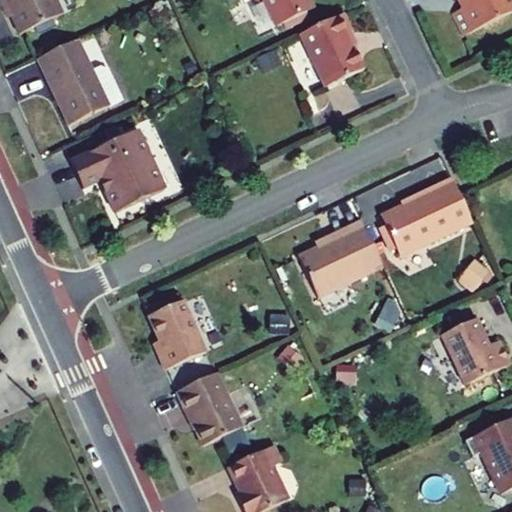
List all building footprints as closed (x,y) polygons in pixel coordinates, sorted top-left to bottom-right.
[(54,0),(0,0),(0,2),(3,9),(6,7),(20,36),(62,16),(54,0)] [(307,14),(314,10),(308,0),(255,0),(256,2),(261,0),(262,0),(276,28),(282,25),(307,14)] [(511,0),(457,0),(462,10),(453,14),(464,37),(511,14),(511,0)] [(310,20),(307,14),(282,25),(285,32),(310,20)] [(351,34),(343,15),(300,36),(325,89),(363,71),(346,36),(351,34)] [(77,42),(38,60),(69,126),(108,107),(107,105),(120,99),(106,70),(100,68),(91,72),(77,42)] [(263,74),(281,65),(274,51),(256,60),(263,74)] [(83,191),(99,183),(114,215),(164,191),(137,133),(70,164),(83,191)] [(472,224),(451,180),(435,188),(436,190),(380,217),(385,228),(396,251),(399,259),(472,224)] [(382,269),(360,223),(344,231),(346,235),(298,258),(317,299),(382,269)] [(385,228),(379,230),(390,253),(396,251),(385,228)] [(489,273),(474,262),(462,278),(476,289),(489,273)] [(146,311),(149,318),(182,303),(179,297),(146,311)] [(149,318),(148,318),(163,354),(158,357),(165,372),(205,354),(183,303),(182,303),(149,318)] [(383,312),(375,326),(388,333),(396,319),(383,312)] [(289,319),(274,318),(273,334),(288,334),(289,319)] [(488,347),(476,321),(441,337),(465,387),(510,366),(499,342),(488,347)] [(293,372),(302,361),(288,348),(278,359),(293,372)] [(338,385),(351,386),(352,367),(339,367),(338,385)] [(216,375),(176,394),(188,420),(189,419),(202,447),(241,429),(216,375)] [(511,420),(465,443),(472,458),(481,454),(497,487),(511,491),(511,490),(511,420)] [(273,448),(228,469),(240,495),(236,497),(242,511),(264,511),(287,501),(271,468),(281,464),(273,448)] [(365,481),(349,482),(350,498),(365,498),(365,481)]
